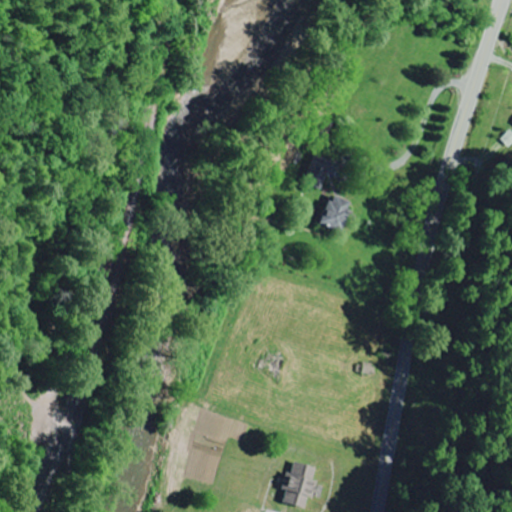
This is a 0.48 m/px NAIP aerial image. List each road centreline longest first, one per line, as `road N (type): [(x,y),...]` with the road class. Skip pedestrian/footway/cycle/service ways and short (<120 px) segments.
road 1 (secondary): [(505,0),(439,220),(385,511)]
road 2 (residential): [(52,396),(109,227),(142,0)]
